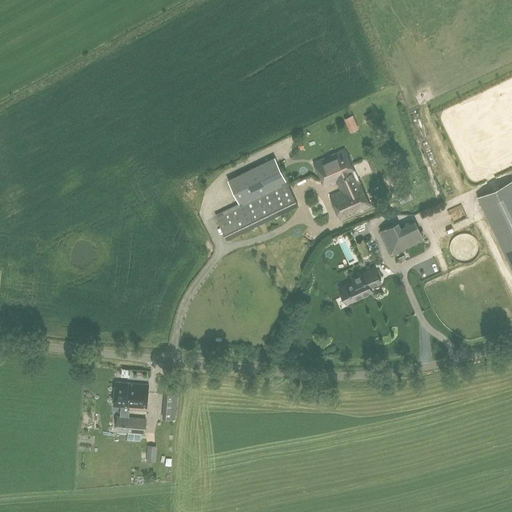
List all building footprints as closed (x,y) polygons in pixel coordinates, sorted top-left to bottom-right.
[(355,112),(347,116),(354,130),(362,127),(355,112)] [(371,205),(344,149),(314,164),(325,187),(336,182),(337,184),(338,184),(341,190),(329,196),(341,220),(371,205)] [(239,202),(286,180),(275,157),(228,179),(239,202)] [(511,179),(477,196),(511,268),(511,179)] [(228,239),(298,205),(287,181),(216,215),(228,239)] [(465,210),(466,209),(462,204),(453,211),(455,215),(459,212),(465,220),(470,217),(465,210)] [(394,223),(381,230),(393,253),(425,237),(418,223),(404,230),(397,228),(394,223)] [(330,255),(337,254),(335,245),(329,246),(330,255)] [(344,274),(366,263),(359,250),(337,261),(344,274)] [(369,286),(380,281),(374,267),(354,277),(355,280),(347,284),(354,299),(371,291),(372,291),(369,286)] [(121,406),(120,414),(128,415),(129,409),(127,409),(128,406),(146,408),(148,384),(128,383),(128,382),(115,381),(113,405),(121,406)] [(166,386),(163,418),(175,419),(178,387),(166,386)] [(128,416),(128,415),(120,414),(120,416),(117,416),(116,430),(144,433),(145,418),(128,416)] [(81,457),(95,458),(95,441),(81,440),(81,457)]
